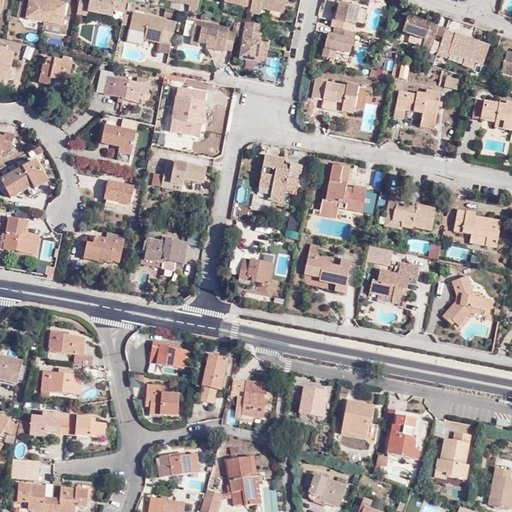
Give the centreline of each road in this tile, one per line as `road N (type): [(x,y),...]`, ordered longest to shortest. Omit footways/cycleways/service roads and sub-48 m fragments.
road 1 (residential): [(201,324),(240,139),(263,129),(511,183)]
road 2 (residential): [(252,334),(276,359),(309,369),(511,408)]
road 3 (secondary): [(511,385),(252,334)]
road 4 (residential): [(119,309),(114,348),(138,477),(127,511)]
road 5 (residential): [(226,81),(292,94),(315,0)]
road 6 (residential): [(0,112),(61,135),(68,212)]
road 7 (secondary): [(119,309),(0,287)]
